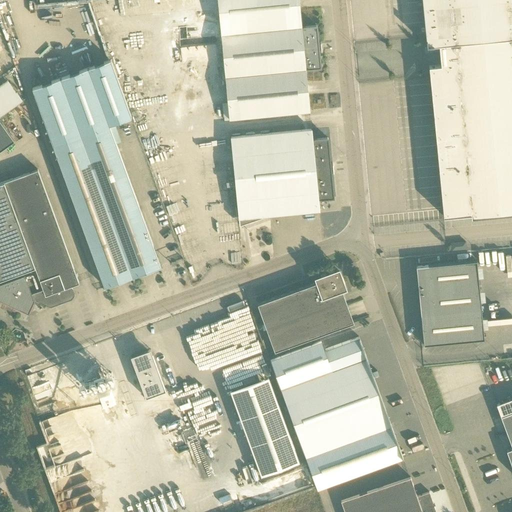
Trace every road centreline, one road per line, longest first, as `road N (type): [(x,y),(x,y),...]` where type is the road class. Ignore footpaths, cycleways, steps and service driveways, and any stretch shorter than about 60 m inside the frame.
road 1 (unclassified): [(0,367),(368,240)]
road 2 (unclassified): [(368,240),(457,511)]
road 3 (unclassified): [(368,240),(345,0)]
road 4 (unknown): [(121,511),(144,441),(105,330)]
